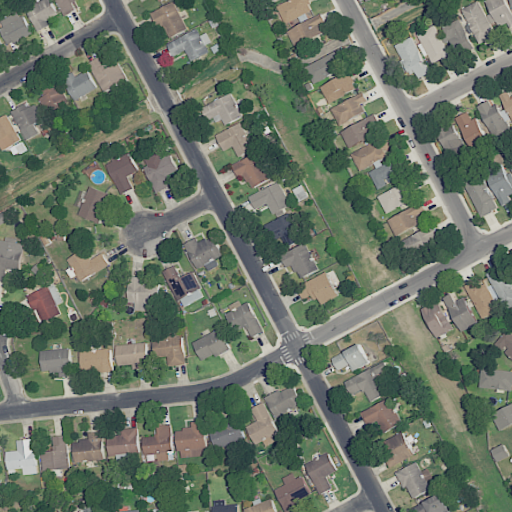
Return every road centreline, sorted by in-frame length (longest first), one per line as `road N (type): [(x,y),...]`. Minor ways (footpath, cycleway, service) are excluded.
road 1 (residential): [(112,0),(386,511)]
road 2 (residential): [(0,412),(226,387),(511,234)]
road 3 (residential): [(345,0),(480,252)]
road 4 (residential): [(0,85),(122,17)]
